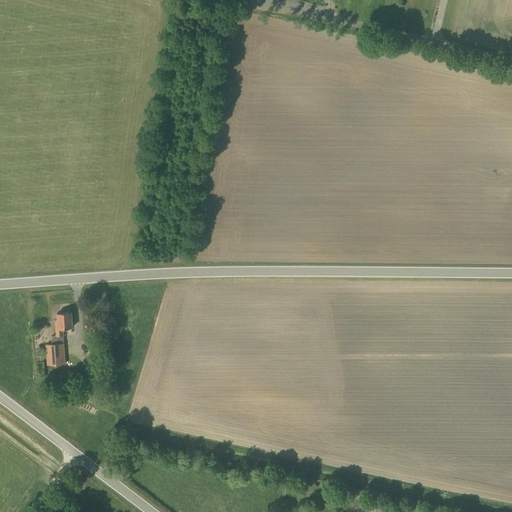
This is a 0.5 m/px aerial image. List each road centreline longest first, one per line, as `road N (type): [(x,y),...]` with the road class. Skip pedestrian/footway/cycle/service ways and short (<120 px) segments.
road 1 (tertiary): [(0,283),(265,271),(511,273)]
road 2 (unclassified): [(511,60),(256,0)]
road 3 (unclassified): [(148,511),(0,399)]
